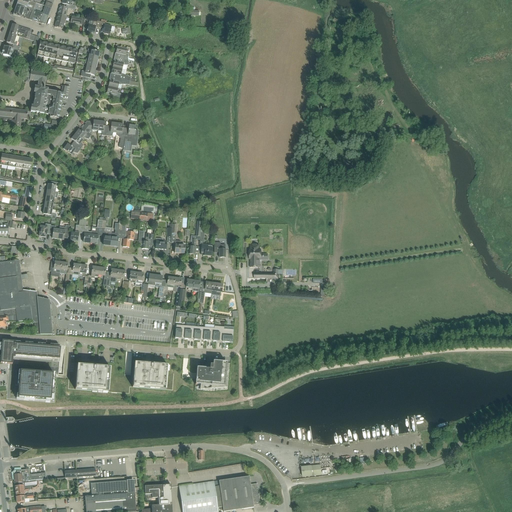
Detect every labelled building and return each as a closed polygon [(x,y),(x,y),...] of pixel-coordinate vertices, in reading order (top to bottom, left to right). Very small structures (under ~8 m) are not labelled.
[(27,0),(18,0),(17,4),(32,11),(33,11),(36,3),(33,2),(27,0)] [(17,4),(13,15),(16,16),(22,18),(39,23),(40,22),(43,15),(42,14),(33,11),(32,11),(17,4)] [(45,6),(42,14),(48,17),(51,8),(45,6)] [(60,6),(58,14),(66,17),(68,8),(66,7),(65,7),(61,6),(60,6)] [(58,14),(55,27),(63,29),(64,27),(66,17),(58,14)] [(48,17),(43,15),(40,22),(45,24),(48,17)] [(81,25),(82,18),(72,16),(71,23),(81,25)] [(100,28),(101,22),(97,21),(94,20),(93,25),(89,24),(87,30),(87,31),(87,33),(94,34),(96,27),(100,28)] [(113,33),(114,32),(115,28),(114,27),(112,27),(112,26),(105,25),(105,23),(101,22),(100,28),(104,29),(103,33),(110,35),(110,33),(111,32),(113,33)] [(12,25),(10,34),(16,36),(17,36),(18,33),(20,27),(13,25),(12,25)] [(20,27),(18,33),(20,34),(21,35),(23,34),(24,35),(23,38),(34,42),(33,45),(37,46),(39,37),(30,34),(31,31),(20,27)] [(14,50),(19,51),(20,47),(16,46),(18,42),(15,41),(16,36),(10,34),(7,43),(6,47),(12,49),(14,50)] [(38,51),(37,56),(44,57),(46,47),(47,43),(45,43),(40,42),(38,51)] [(46,47),(44,57),(50,58),(53,45),(48,44),(47,43),(46,47)] [(53,45),(50,58),(56,60),(59,46),(58,46),(57,46),(53,45)] [(4,46),(2,54),(3,54),(3,55),(11,58),(14,59),(15,55),(13,55),(14,50),(12,49),(6,47),(4,46)] [(59,46),(56,60),(62,61),(65,48),(60,47),(60,46),(59,46)] [(116,51),(116,53),(121,54),(120,58),(131,61),(132,61),(133,59),(128,58),(129,54),(126,53),(127,49),(122,48),(117,47),(117,49),(116,50),(116,51)] [(65,48),(62,61),(68,62),(71,49),(70,49),(65,48)] [(71,49),(68,62),(75,64),(75,60),(78,50),(74,50),(73,49),(72,49),(71,49)] [(99,56),(100,52),(96,51),(92,50),(88,49),(88,51),(90,53),(89,56),(98,58),(98,56),(99,56)] [(114,63),(113,64),(113,65),(113,67),(122,69),(125,70),(126,65),(129,65),(129,63),(131,64),(131,61),(120,58),(119,62),(114,60),(114,63)] [(97,68),(98,64),(85,61),(85,63),(87,64),(87,68),(95,70),(96,68),(97,68)] [(112,71),(111,74),(116,75),(115,78),(130,81),(131,77),(124,75),(121,73),(122,69),(113,67),(112,70),(111,70),(112,71)] [(82,71),(81,76),(82,77),(85,77),(88,78),(90,78),(91,75),(95,76),(96,72),(95,71),(95,70),(87,68),(86,71),(82,71)] [(26,78),(26,82),(29,83),(30,80),(38,82),(39,82),(38,87),(35,87),(34,93),(36,93),(35,98),(34,102),(33,106),(32,106),(30,112),(44,114),(50,115),(50,117),(59,119),(63,95),(65,95),(67,87),(63,86),(61,94),(48,91),(48,89),(44,89),(45,87),(44,87),(45,82),(47,82),(47,80),(48,75),(44,75),(44,73),(34,71),(34,70),(28,69),(26,78)] [(109,83),(108,83),(109,84),(108,86),(118,89),(119,84),(129,85),(130,81),(115,78),(115,81),(110,80),(109,83)] [(108,90),(107,93),(112,94),(111,97),(121,100),(121,99),(122,95),(117,93),(118,89),(108,86),(108,89),(107,90),(108,90)] [(0,119),(13,121),(12,128),(20,128),(21,122),(23,122),(23,119),(27,119),(29,119),(29,117),(30,112),(13,110),(13,109),(11,109),(11,110),(0,108),(0,119)] [(86,124),(83,129),(85,130),(88,133),(90,130),(92,130),(95,131),(98,131),(99,122),(98,122),(98,121),(94,120),(93,123),(93,124),(91,124),(91,123),(91,122),(87,121),(85,123),(86,124)] [(105,127),(105,122),(101,121),(101,122),(99,122),(98,131),(101,131),(102,135),(107,136),(108,128),(105,127)] [(116,133),(117,124),(116,124),(116,123),(111,122),(111,128),(108,128),(107,136),(112,137),(113,133),(116,133)] [(116,133),(116,135),(121,139),(120,144),(119,144),(119,147),(123,149),(124,144),(126,130),(123,129),(123,128),(123,125),(123,124),(119,123),(119,124),(117,124),(116,133)] [(123,149),(123,150),(128,151),(130,151),(131,146),(131,145),(131,144),(132,144),(136,145),(138,131),(136,131),(135,131),(136,125),(132,125),(132,126),(129,125),(129,129),(129,130),(126,130),(123,149)] [(83,133),(78,129),(75,133),(76,133),(75,135),(83,140),(84,138),(88,140),(91,136),(88,133),(85,130),(83,133)] [(83,140),(75,135),(74,136),(74,135),(71,139),(75,142),(74,145),(80,150),(83,146),(81,143),(83,140)] [(72,147),(68,144),(67,146),(66,145),(63,149),(71,155),(73,152),(77,154),(80,150),(74,145),(72,147)] [(0,165),(8,166),(9,159),(10,156),(2,155),(1,159),(0,164),(0,165)] [(15,168),(17,157),(10,156),(9,159),(8,166),(15,168)] [(23,169),(24,162),(25,158),(17,157),(15,168),(23,169)] [(31,170),(33,160),(25,158),(24,162),(23,169),(31,170)] [(48,185),(47,188),(48,188),(47,191),(55,192),(56,186),(59,187),(60,187),(61,184),(59,183),(54,182),(53,185),(49,185),(48,184),(48,185)] [(11,195),(0,192),(0,201),(1,202),(2,198),(10,199),(11,195)] [(44,209),(43,212),(44,212),(43,214),(45,215),(48,215),(51,216),(52,216),(52,219),(56,219),(56,216),(56,215),(55,214),(51,213),(52,210),(44,208),(44,209)] [(141,213),(141,211),(134,210),(134,212),(131,212),(131,219),(140,220),(141,213)] [(0,234),(8,234),(8,229),(8,228),(8,225),(8,224),(2,224),(2,221),(0,220),(0,234)] [(111,233),(110,246),(117,247),(118,238),(118,231),(121,231),(122,223),(119,223),(119,224),(118,230),(115,230),(115,234),(111,233)] [(41,226),(39,237),(46,238),(47,234),(47,233),(50,233),(51,228),(51,226),(51,225),(50,225),(48,224),(46,224),(45,227),(41,226)] [(51,228),(50,233),(53,234),(52,235),(52,238),(58,239),(59,230),(56,230),(56,227),(54,226),(51,226),(51,228)] [(59,230),(58,239),(64,240),(64,238),(64,237),(68,237),(68,236),(69,228),(69,226),(66,226),(65,228),(63,228),(60,227),(59,230)] [(71,238),(71,241),(78,242),(78,237),(78,234),(79,229),(76,229),(75,234),(71,233),(71,236),(71,238)] [(91,235),(90,243),(97,244),(98,239),(98,236),(98,232),(99,230),(96,229),(95,233),(92,232),(91,235)] [(84,238),(83,243),(90,243),(91,235),(92,232),(88,232),(88,230),(85,230),(85,234),(84,234),(84,238)] [(110,246),(111,233),(105,232),(104,237),(103,245),(110,246)] [(124,239),(123,247),(129,248),(130,240),(133,241),(134,233),(125,232),(124,239)] [(142,247),(142,249),(148,250),(149,246),(152,246),(153,246),(154,234),(151,234),(146,234),(146,242),(143,242),(142,247)] [(156,248),(155,249),(166,250),(166,245),(166,243),(164,243),(164,242),(164,241),(163,240),(162,239),(161,239),(156,239),(156,242),(156,244),(156,248)] [(248,256),(248,259),(249,259),(249,260),(250,260),(250,261),(249,261),(249,267),(250,267),(250,268),(258,268),(258,275),(255,275),(254,279),(259,279),(266,279),(266,282),(274,282),(274,279),(279,279),(279,275),(278,275),(278,270),(274,270),(274,265),(261,265),(261,263),(260,263),(260,260),(264,260),(264,254),(261,254),(261,253),(262,253),(262,252),(261,252),(261,250),(258,250),(258,245),(258,239),(251,239),(251,245),(251,249),(251,250),(250,250),(249,256),(248,256)] [(174,243),(174,247),(175,248),(175,249),(175,253),(184,254),(184,249),(185,245),(180,245),(181,244),(181,242),(175,241),(174,241),(174,243)] [(225,258),(225,253),(226,245),(220,245),(220,243),(214,243),(214,253),(219,253),(219,258),(225,258)] [(212,257),(213,245),(208,244),(208,245),(202,244),(201,254),(201,253),(204,253),(204,256),(212,257)] [(0,317),(4,317),(8,316),(10,316),(11,321),(11,322),(16,322),(18,322),(32,321),(33,323),(34,323),(35,333),(35,335),(53,335),(51,315),(52,315),(52,314),(53,313),(53,312),(52,311),(51,310),(50,310),(50,304),(50,300),(37,297),(37,294),(37,292),(28,291),(23,290),(22,280),(21,276),(21,275),(21,272),(20,268),(19,261),(17,261),(12,261),(6,262),(0,262),(0,317)] [(60,270),(61,263),(55,262),(55,263),(51,262),(50,272),(51,272),(55,272),(55,273),(60,274),(60,270)] [(87,287),(89,287),(90,284),(91,284),(91,278),(94,279),(95,277),(98,277),(98,275),(99,268),(93,267),(91,276),(88,275),(88,277),(87,283),(87,284),(87,287)] [(117,280),(117,278),(118,270),(112,269),(110,280),(107,279),(106,286),(109,286),(110,282),(116,283),(117,280)] [(182,288),(183,283),(181,283),(181,279),(175,278),(173,288),(178,289),(178,288),(179,289),(179,288),(180,288),(182,288)] [(192,290),(192,291),(198,292),(197,299),(201,299),(202,292),(202,289),(203,285),(200,285),(200,282),(194,281),(193,288),(192,290)] [(211,294),(211,295),(216,296),(220,296),(221,292),(222,285),(213,283),(212,291),(211,294)] [(0,326),(0,327),(6,326),(6,325),(6,323),(6,322),(6,321),(8,321),(8,316),(4,317),(0,317),(0,326)] [(176,325),(175,339),(176,339),(176,338),(178,338),(178,339),(179,339),(181,339),(181,338),(184,338),(185,338),(186,326),(177,326),(177,325),(176,325)] [(185,338),(185,340),(185,339),(190,339),(191,338),(194,339),(195,327),(187,326),(186,326),(185,338)] [(213,341),(213,342),(214,342),(214,341),(216,342),(217,342),(219,342),(219,341),(223,341),(224,329),(224,327),(218,327),(216,327),(215,327),(215,326),(214,326),(214,328),(214,329),(213,340),(213,341)] [(194,340),(195,340),(197,340),(198,340),(200,340),(200,339),(204,339),(205,328),(204,328),(198,327),(197,327),(196,327),(195,327),(194,339),(194,340)] [(204,339),(203,341),(204,341),(209,341),(209,340),(213,340),(214,329),(205,328),(205,327),(205,328),(204,339)] [(223,341),(222,343),(223,343),(223,342),(226,342),(229,343),(232,343),(233,330),(224,329),(223,341)] [(0,356),(0,360),(1,361),(1,363),(5,363),(10,364),(9,368),(8,368),(7,374),(8,374),(7,399),(54,403),(56,378),(63,379),(63,375),(66,346),(65,346),(61,346),(61,345),(14,342),(2,341),(2,343),(0,343),(0,344),(0,350),(2,351),(1,357),(0,356)] [(205,369),(197,368),(196,376),(195,385),(224,388),(227,363),(213,362),(213,365),(212,366),(210,365),(209,370),(207,370),(205,370),(205,369)] [(69,372),(68,389),(129,394),(130,387),(173,391),(175,374),(167,373),(168,366),(134,363),(133,376),(131,376),(128,376),(124,375),(124,376),(110,375),(111,368),(77,365),(77,373),(69,372)] [(303,477),(322,475),(321,465),(302,467),(303,477)] [(13,472),(11,472),(13,480),(14,480),(15,483),(21,482),(23,482),(28,482),(39,481),(47,480),(46,474),(46,473),(41,474),(41,476),(31,477),(31,478),(28,478),(27,470),(21,470),(21,468),(14,468),(15,470),(14,470),(13,472)] [(76,477),(96,476),(95,469),(76,471),(76,477)] [(214,482),(179,487),(180,492),(182,511),(218,511),(217,508),(220,507),(221,509),(221,510),(223,510),(223,511),(224,511),(249,509),(254,508),(253,506),(260,504),(259,494),(258,491),(257,484),(250,485),(249,477),(219,481),(214,482)] [(38,488),(39,485),(39,481),(28,482),(23,482),(21,482),(15,483),(15,486),(16,495),(21,495),(25,494),(24,491),(34,490),(33,489),(35,489),(36,488),(38,488)] [(127,481),(90,483),(91,488),(91,496),(128,493),(127,481)] [(152,508),(141,510),(141,511),(171,511),(171,485),(168,485),(168,484),(162,485),(153,486),(145,486),(145,495),(152,494),(152,498),(154,498),(158,498),(159,506),(151,506),(152,508)] [(91,496),(85,496),(86,511),(133,511),(136,511),(135,493),(128,493),(91,496)] [(16,497),(17,503),(25,502),(24,499),(29,499),(33,498),(33,494),(23,496),(16,497)]
